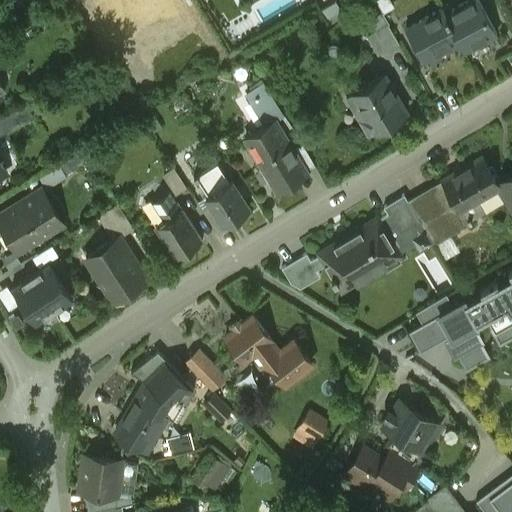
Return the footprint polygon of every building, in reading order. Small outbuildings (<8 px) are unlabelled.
[(116,0),(124,12),(132,25),(133,24),(166,4),(165,3),(170,0),(116,0)] [(478,0),(464,0),(444,11),(442,7),(406,26),(405,27),(409,35),(423,59),(459,41),(464,50),(496,32),(478,0)] [(406,26),(394,4),(381,12),(387,23),(398,42),(409,35),(405,27),(406,26)] [(124,12),(102,26),(115,49),(139,35),(133,24),(132,25),(124,12)] [(387,23),(366,35),(377,54),(398,42),(387,23)] [(139,35),(139,36),(145,46),(162,35),(156,25),(139,35)] [(383,74),(352,93),(365,114),(359,118),(369,133),(373,130),(374,131),(406,112),(383,74)] [(262,80),(246,90),(252,100),(269,90),(262,80)] [(269,90),(252,100),(267,122),(274,118),(283,112),(269,90)] [(26,103),(0,118),(0,134),(33,115),(26,103)] [(293,149),(274,118),(267,122),(245,136),(278,188),(306,170),(306,169),(293,149)] [(315,164),(302,144),(293,149),(306,169),(315,164)] [(205,146),(186,159),(195,173),(214,160),(205,146)] [(482,155),(442,178),(455,201),(459,208),(462,206),(499,184),(497,181),(482,155)] [(231,178),(229,179),(216,159),(214,160),(195,173),(194,173),(207,193),(206,194),(211,204),(224,223),(249,206),(231,178)] [(511,164),(511,165),(511,164),(511,171),(497,181),(499,184),(511,205),(511,164)] [(442,179),(408,199),(421,221),(422,220),(455,201),(442,179)] [(42,188),(19,201),(40,235),(62,221),(42,188)] [(168,190),(152,200),(159,211),(176,200),(169,189),(168,189),(168,190)] [(404,194),(383,207),(396,227),(402,236),(423,224),(421,221),(408,199),(404,194)] [(159,211),(158,212),(163,220),(182,208),(176,200),(159,211)] [(19,201),(0,213),(0,218),(18,249),(40,235),(19,201)] [(455,201),(422,220),(434,241),(470,220),(462,206),(459,208),(455,201)] [(117,202),(98,215),(112,238),(119,234),(120,236),(133,227),(117,202)] [(211,204),(203,209),(218,233),(227,227),(224,223),(211,204)] [(163,220),(156,225),(175,255),(202,238),(182,208),(163,220)] [(387,213),(376,220),(385,233),(396,227),(387,213)] [(376,220),(375,219),(319,253),(325,264),(332,275),(331,276),(334,281),(351,271),(354,277),(378,263),(380,266),(382,265),(384,267),(396,259),(395,258),(399,256),(385,233),(376,220)] [(112,238),(91,252),(103,269),(96,274),(113,299),(147,277),(120,236),(119,234),(112,238)] [(73,298),(49,262),(30,274),(54,310),(73,298)] [(511,262),(502,268),(507,276),(437,314),(448,333),(465,363),(487,351),(480,339),(484,337),(477,325),(485,320),(499,344),(511,337),(511,262)] [(54,310),(30,274),(12,286),(35,322),(54,310)] [(252,314),(225,335),(243,358),(252,352),(271,337),(252,314)] [(437,314),(410,329),(420,349),(448,333),(437,314)] [(293,338),(279,348),(271,337),(252,352),(261,363),(267,359),(284,382),(311,361),(293,338)] [(212,364),(196,348),(185,359),(201,376),(212,364)] [(194,389),(158,349),(130,372),(142,381),(172,395),(179,399),(185,403),(194,389)] [(212,364),(201,376),(211,386),(223,375),(212,364)] [(172,395),(142,381),(115,430),(149,450),(179,399),(172,395)] [(231,409),(213,391),(204,401),(221,418),(231,409)] [(421,403),(413,405),(400,397),(382,425),(392,431),(420,448),(420,447),(426,437),(432,436),(435,430),(433,417),(423,412),(421,403)] [(511,397),(495,405),(509,439),(511,438),(511,397)] [(302,419),(322,431),(332,416),(312,403),(302,419)] [(420,448),(392,431),(385,442),(389,445),(389,444),(416,460),(423,448),(420,447),(420,448)] [(184,446),(183,433),(171,434),(172,447),(184,446)] [(365,446),(359,456),(356,453),(355,454),(356,455),(349,467),(348,466),(343,474),(373,493),(377,486),(390,494),(404,470),(405,469),(383,455),(363,443),(362,444),(365,446)] [(416,460),(389,444),(389,445),(383,455),(405,469),(404,470),(412,475),(420,462),(416,460)] [(230,464),(207,451),(192,477),(216,489),(230,464)] [(120,458),(83,452),(78,488),(83,489),(117,494),(119,476),(118,476),(120,458)] [(511,511),(511,473),(476,499),(485,511),(511,511)] [(427,500),(410,511),(436,511),(434,509),(452,496),(444,485),(427,499),(427,500)] [(117,494),(83,489),(87,509),(87,511),(115,505),(117,494)] [(464,511),(452,496),(434,509),(436,511),(464,511)] [(183,511),(182,507),(161,511),(124,511),(122,503),(98,509),(98,511),(183,511)]
